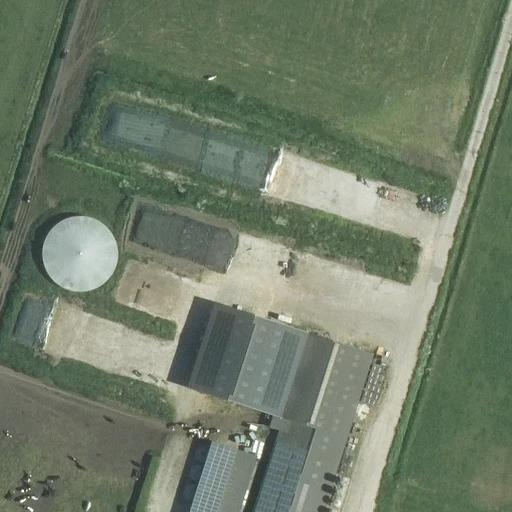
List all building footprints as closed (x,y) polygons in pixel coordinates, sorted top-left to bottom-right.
[(57,289),(72,297),(88,297),(104,290),(115,278),(119,262),(116,245),(106,232),(91,224),(74,223),(59,230),(48,243),(44,259),(47,275),(57,289)] [(181,320),(246,335),(255,301),(189,285),(181,320)] [(324,511),(373,360),(292,334),(265,418),(283,424),(254,511),(324,511)] [(188,382),(193,348),(130,339),(126,373),(188,382)] [(162,435),(164,419),(147,417),(145,433),(162,435)] [(241,511),(259,459),(212,444),(190,511),(241,511)]
